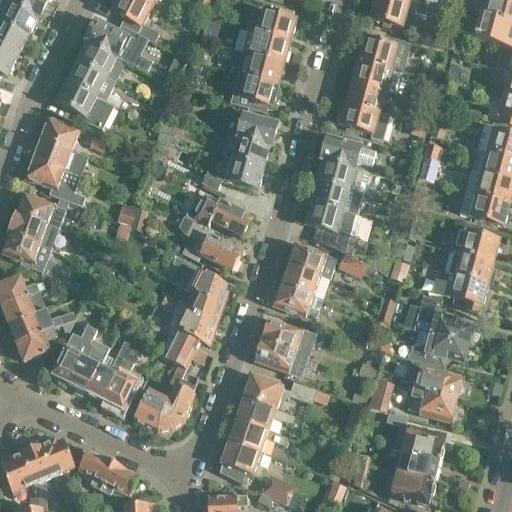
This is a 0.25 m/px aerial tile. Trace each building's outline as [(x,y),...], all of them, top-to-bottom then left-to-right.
[(0,0),(0,24),(28,39),(38,20),(40,21),(40,20),(8,4),(0,0)] [(0,0),(8,4),(40,20),(50,0),(49,0),(0,0)] [(154,10),(135,0),(121,0),(114,14),(136,26),(132,33),(142,38),(156,45),(160,36),(145,28),(154,10)] [(135,0),(154,10),(159,0),(135,0)] [(207,12),(213,0),(199,0),(196,6),(207,12)] [(410,8),(380,0),(377,0),(371,21),(403,29),(403,31),(404,31),(410,8)] [(380,0),(410,8),(411,8),(419,10),(422,0),(380,0)] [(461,14),(511,27),(511,5),(493,0),(462,0),(458,13),(461,14)] [(439,15),(451,19),(453,12),(441,8),(439,15)] [(263,12),(257,36),(290,45),(296,23),(264,14),(265,12),(263,12)] [(455,36),(475,41),(511,51),(511,27),(461,14),(455,36)] [(204,23),(192,16),(187,26),(199,32),(204,23)] [(223,27),(210,23),(203,43),(216,48),(223,27)] [(0,49),(18,59),(28,39),(0,24),(0,49)] [(98,24),(87,44),(120,61),(119,62),(127,65),(147,76),(151,67),(132,58),(142,38),(132,33),(128,40),(98,24)] [(438,32),(434,47),(454,52),(458,38),(438,32)] [(290,45),(257,36),(247,33),(241,54),(251,57),(284,66),(290,45)] [(469,41),(459,38),(454,54),(465,57),(469,41)] [(366,42),(360,64),(393,73),(399,51),(394,50),(396,43),(384,40),(382,46),(366,42)] [(79,64),(117,84),(127,65),(119,62),(120,61),(87,44),(89,45),(79,64)] [(211,46),(202,44),(200,52),(209,55),(211,46)] [(0,80),(2,76),(8,79),(18,59),(0,49),(0,80)] [(181,49),(176,57),(187,63),(192,54),(181,49)] [(511,53),(503,51),(498,71),(511,74),(511,53)] [(176,57),(172,66),(183,72),(187,63),(176,57)] [(284,66),(251,57),(245,78),(278,87),(284,66)] [(79,64),(69,84),(114,107),(118,100),(111,97),(117,84),(79,64)] [(360,64),(354,85),(387,94),(396,97),(402,75),(393,73),(360,64)] [(192,72),(200,75),(202,68),(194,65),(192,72)] [(462,69),(451,66),(447,80),(458,83),(462,69)] [(161,75),(150,70),(147,76),(158,81),(161,75)] [(493,70),(493,71),(491,78),(494,81),(498,83),(502,81),(508,82),(504,95),(511,97),(511,74),(498,71),(493,70)] [(433,74),(431,82),(440,84),(442,76),(433,74)] [(272,109),(278,87),(245,78),(238,76),(229,106),(266,115),(269,108),(272,109)] [(449,91),(461,94),(463,85),(451,82),(449,91)] [(436,94),(438,85),(428,83),(426,91),(436,94)] [(58,104),(88,119),(86,123),(104,132),(116,108),(114,107),(69,84),(58,104)] [(354,85),(348,106),(381,115),(387,94),(354,85)] [(497,120),(499,120),(500,118),(502,118),(500,126),(511,129),(511,97),(504,95),(504,96),(483,90),(481,98),(502,104),(497,120)] [(181,100),(187,103),(191,97),(186,93),(181,100)] [(387,117),(381,115),(348,106),(342,128),(374,137),(374,139),(375,139),(374,141),(372,140),(372,143),(384,145),(391,118),(387,117)] [(389,110),(387,117),(391,118),(399,120),(401,113),(389,110)] [(151,127),(159,130),(163,121),(155,118),(151,127)] [(243,118),(236,140),(269,150),(270,149),(272,149),(278,127),(243,118)] [(52,123),(44,143),(73,154),(80,135),(52,123)] [(472,150),(477,152),(488,155),(511,161),(511,137),(496,133),(496,132),(497,127),(485,124),(484,130),(480,141),(475,139),(472,150)] [(425,140),(427,129),(414,125),(411,136),(425,140)] [(436,126),(433,136),(443,139),(446,129),(436,126)] [(164,128),(160,142),(176,146),(180,133),(164,128)] [(102,153),(107,142),(94,136),(89,146),(102,153)] [(221,159),(231,162),(264,171),(269,150),(236,140),(227,138),(221,159)] [(321,164),(323,164),(357,174),(359,165),(374,169),(378,156),(358,150),(360,143),(342,138),(340,145),(327,142),(321,164)] [(44,143),(37,163),(65,173),(69,164),(79,168),(78,172),(95,178),(100,165),(73,154),(44,143)] [(151,156),(152,146),(136,144),(135,154),(151,156)] [(431,147),(428,159),(439,162),(442,150),(431,147)] [(471,173),(482,176),(511,184),(511,161),(488,155),(477,152),(471,173)] [(224,184),(226,185),(227,183),(258,192),(264,171),(231,162),(224,184)] [(65,173),(37,163),(29,182),(58,192),(55,201),(83,211),(86,200),(73,195),(72,197),(69,196),(72,187),(62,183),(65,173)] [(323,164),(317,185),(351,194),(366,198),(372,177),(357,173),(357,174),(323,164)] [(162,182),(167,172),(157,166),(151,177),(162,182)] [(420,181),(432,184),(436,171),(424,168),(420,181)] [(207,173),(201,185),(218,194),(224,182),(207,173)] [(465,194),(477,197),(509,206),(511,197),(511,184),(482,176),(471,173),(465,194)] [(317,185),(312,205),(346,215),(351,194),(317,185)] [(470,221),(471,222),(472,219),(503,228),(509,206),(477,197),(465,194),(459,216),(471,219),(470,221)] [(196,198),(185,219),(204,229),(207,222),(243,240),(249,228),(250,228),(254,221),(205,196),(202,201),(196,198)] [(395,206),(407,209),(409,200),(398,197),(395,206)] [(18,216),(58,231),(60,232),(63,223),(67,213),(70,206),(58,202),(55,210),(26,199),(20,217),(18,216)] [(412,210),(424,213),(427,203),(415,200),(412,210)] [(403,221),(407,209),(395,206),(391,204),(387,216),(403,221)] [(346,215),(312,205),(306,228),(317,231),(313,244),(334,251),(345,257),(351,259),(363,220),(346,215)] [(120,223),(134,228),(139,212),(125,207),(120,223)] [(151,217),(139,212),(134,228),(133,228),(131,235),(143,239),(151,217)] [(11,238),(41,249),(51,252),(58,231),(18,216),(11,238)] [(197,265),(200,259),(232,275),(242,255),(210,239),(213,233),(204,229),(182,217),(177,228),(184,237),(197,243),(192,252),(185,248),(181,256),(197,265)] [(128,244),(131,235),(133,228),(121,224),(116,239),(128,244)] [(403,240),(415,243),(419,230),(407,226),(403,240)] [(493,266),(499,244),(460,233),(456,249),(462,251),(461,257),(493,266)] [(41,249),(11,238),(10,238),(11,239),(5,256),(22,263),(21,268),(43,276),(42,279),(65,288),(71,270),(49,262),(37,258),(41,249)] [(401,244),(396,260),(411,264),(415,249),(401,244)] [(337,263),(297,248),(290,268),(331,283),(331,282),(337,263)] [(444,275),(448,276),(488,287),(493,266),(461,257),(450,254),(444,275)] [(356,262),(345,257),(339,268),(363,278),(364,275),(371,279),(375,271),(374,271),(356,262)] [(376,263),(374,271),(375,271),(388,279),(391,267),(376,263)] [(410,268),(395,263),(391,280),(406,284),(410,268)] [(94,264),(93,268),(117,276),(121,265),(94,264)] [(290,268),(282,289),(323,305),(331,283),(290,268)] [(488,287),(448,276),(444,275),(422,269),(420,277),(447,284),(443,298),(443,299),(444,299),(449,300),(448,302),(454,303),(453,306),(466,310),(465,314),(471,316),(472,315),(480,317),(488,287)] [(223,310),(230,290),(199,274),(195,281),(190,278),(184,291),(192,295),(223,310)] [(22,279),(0,287),(0,302),(2,308),(40,293),(59,286),(42,279),(37,286),(26,290),(22,279)] [(67,296),(69,291),(61,288),(59,293),(67,296)] [(282,289),(275,309),(287,313),(287,315),(295,318),(295,316),(316,323),(320,314),(323,305),(282,289)] [(47,311),(43,303),(40,293),(2,308),(10,327),(37,316),(47,311)] [(216,331),(223,310),(192,295),(187,306),(167,296),(163,303),(196,319),(197,317),(207,322),(205,325),(216,331)] [(428,297),(427,299),(436,304),(442,305),(444,299),(443,299),(443,298),(428,297)] [(468,347),(473,330),(456,326),(457,322),(433,316),(436,304),(427,299),(424,298),(420,310),(417,322),(419,322),(416,334),(417,334),(430,338),(430,337),(468,347)] [(153,306),(160,310),(180,320),(175,331),(177,332),(176,334),(200,345),(200,344),(210,348),(216,331),(205,325),(207,322),(197,317),(196,319),(163,303),(156,300),(153,306)] [(394,316),(396,305),(385,302),(379,324),(391,327),(391,326),(394,316)] [(58,319),(62,327),(75,322),(72,313),(58,319)] [(146,326),(145,327),(169,338),(159,359),(166,363),(179,369),(187,372),(192,360),(197,351),(200,345),(176,334),(177,332),(175,331),(141,314),(137,322),(146,326)] [(54,330),(48,316),(38,320),(37,316),(10,327),(17,345),(54,330)] [(394,316),(391,326),(400,329),(403,318),(394,316)] [(66,338),(75,322),(62,327),(66,338)] [(315,340),(268,323),(261,343),(308,359),(315,340)] [(66,351),(52,379),(70,388),(97,333),(87,328),(81,340),(73,336),(66,351)] [(47,343),(58,339),(54,330),(17,345),(25,364),(52,354),(47,343)] [(97,333),(70,388),(87,397),(101,368),(92,364),(105,337),(97,333)] [(430,338),(417,334),(415,345),(410,348),(407,361),(444,370),(446,363),(447,360),(464,364),(468,347),(430,337),(430,338)] [(364,349),(383,356),(387,346),(367,339),(364,349)] [(261,343),(255,363),(301,379),(308,359),(261,343)] [(133,348),(125,344),(115,365),(105,360),(101,368),(87,397),(104,405),(133,348)] [(387,346),(384,355),(395,358),(396,355),(393,351),(392,347),(387,346)] [(131,373),(141,352),(133,348),(104,405),(122,414),(142,377),(131,373)] [(203,365),(207,356),(197,351),(192,360),(203,365)] [(361,378),(376,382),(377,381),(379,373),(380,369),(365,365),(361,378)] [(169,388),(176,392),(178,388),(179,389),(182,382),(187,372),(179,369),(169,388)] [(458,404),(460,396),(464,394),(465,389),(463,385),(465,379),(438,372),(438,373),(432,372),(431,375),(424,373),(421,385),(416,383),(414,393),(438,400),(438,398),(458,404)] [(379,373),(377,381),(388,384),(390,376),(379,373)] [(318,393),(294,385),(292,393),(253,379),(249,390),(246,391),(244,397),(246,399),(245,401),(277,413),(282,399),(289,401),(290,400),(312,407),(313,404),(318,393)] [(377,381),(369,409),(387,414),(395,386),(391,385),(388,384),(377,381)] [(171,404),(157,432),(160,433),(169,434),(174,433),(182,427),(184,423),(196,389),(182,382),(179,389),(178,388),(176,392),(170,403),(171,404)] [(503,400),(506,386),(495,383),(491,397),(503,400)] [(170,403),(150,393),(136,421),(157,432),(171,404),(170,403)] [(331,398),(318,393),(313,404),(327,409),(331,398)] [(353,405),(369,409),(373,397),(357,393),(353,405)] [(458,415),(456,411),(458,404),(438,398),(438,400),(414,393),(412,401),(417,403),(414,414),(452,424),(453,422),(456,420),(458,415)] [(241,411),(239,413),(237,419),(238,421),(237,423),(270,434),(274,420),(292,426),(293,425),(305,429),(306,423),(295,419),(277,413),(245,401),(241,411)] [(369,411),(354,406),(345,431),(360,436),(369,411)] [(404,429),(406,420),(389,415),(386,424),(404,429)] [(230,443),(230,445),(262,456),(267,442),(285,448),(287,441),(270,434),(237,423),(233,434),(231,434),(229,440),(230,443)] [(408,427),(401,454),(440,464),(441,462),(443,460),(445,453),(443,451),(446,439),(435,436),(410,429),(410,428),(408,427)] [(53,444),(42,448),(55,479),(76,471),(64,442),(56,445),(53,444)] [(229,446),(225,453),(226,455),(225,458),(223,458),(222,467),(222,468),(220,475),(242,486),(245,476),(269,483),(271,478),(272,476),(264,473),(265,470),(268,472),(272,460),(262,456),(230,445),(229,446)] [(42,447),(21,456),(35,488),(55,479),(42,448),(42,447)] [(401,454),(396,476),(435,486),(435,485),(434,485),(434,483),(437,482),(438,475),(437,473),(439,464),(440,464),(401,454)] [(89,455),(79,474),(94,482),(91,489),(101,494),(115,467),(100,460),(100,461),(89,455)] [(2,468),(13,496),(13,497),(35,488),(21,456),(20,456),(21,457),(11,461),(10,464),(2,468)] [(360,457),(358,467),(369,469),(371,460),(360,457)] [(115,467),(101,494),(99,495),(100,504),(110,503),(110,498),(111,499),(114,492),(130,500),(140,480),(129,475),(129,474),(115,467)] [(369,469),(358,467),(353,487),(363,492),(369,469)] [(389,502),(392,502),(392,501),(417,508),(417,507),(429,510),(432,498),(434,497),(436,490),(434,487),(435,486),(396,476),(389,502)] [(269,483),(262,496),(274,502),(287,509),(293,511),(299,511),(306,501),(294,495),(296,490),(271,478),(269,483)] [(99,495),(87,496),(88,504),(100,504),(99,495)] [(87,496),(76,497),(76,505),(88,504),(87,496)] [(274,502),(262,496),(258,504),(270,509),(274,502)] [(76,497),(64,498),(65,506),(76,505),(76,497)] [(39,511),(39,500),(30,501),(30,511),(39,511)] [(39,500),(39,511),(44,511),(48,511),(47,500),(39,500)] [(248,500),(209,501),(209,511),(237,511),(238,510),(248,509),(248,500)]
